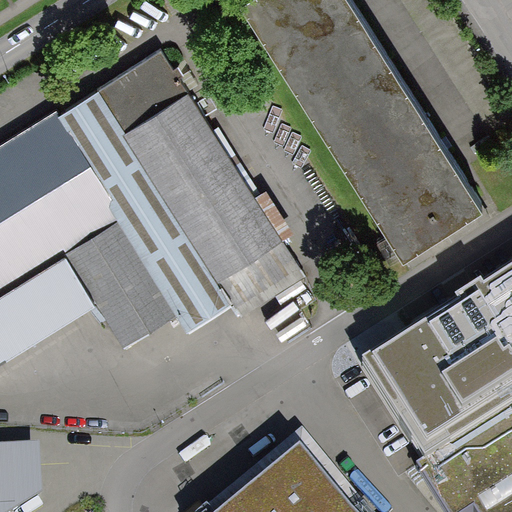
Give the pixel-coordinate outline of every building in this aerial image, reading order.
[(249,0),(242,5),(406,258),(484,208),(351,0),(249,0)] [(163,48),(83,100),(222,319),(301,268),(163,48)] [(124,343),(178,308),(55,111),(0,143),(0,352),(89,297),(124,343)] [(448,315),(363,370),(426,467),(511,411),(511,278),(488,294),(483,286),(445,311),(448,315)] [(511,511),(511,411),(426,467),(417,475),(441,511),(470,511),(476,508),(478,511),(511,511)] [(350,511),(300,447),(215,511),(350,511)] [(38,451),(0,452),(0,511),(22,511),(42,502),(38,451)]
